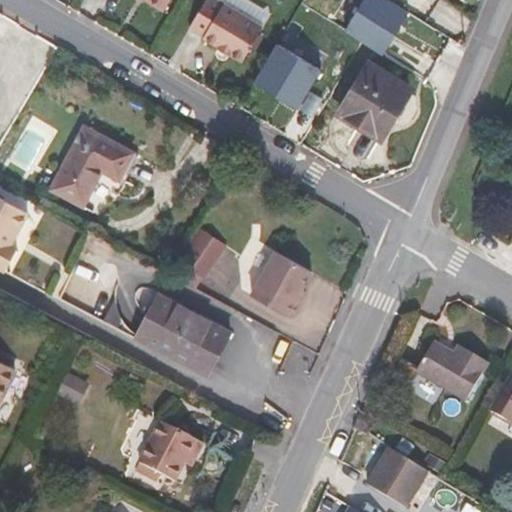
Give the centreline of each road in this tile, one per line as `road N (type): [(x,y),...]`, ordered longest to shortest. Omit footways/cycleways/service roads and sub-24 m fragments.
road 1 (residential): [(405,233),(16,0)]
road 2 (unknown): [(315,432),(0,276)]
road 3 (tertiary): [(405,233),(279,511)]
road 4 (residential): [(504,0),(405,233)]
road 5 (tertiary): [(511,295),(405,233)]
